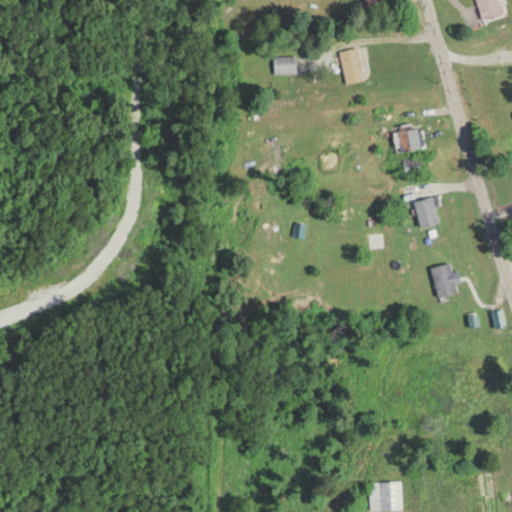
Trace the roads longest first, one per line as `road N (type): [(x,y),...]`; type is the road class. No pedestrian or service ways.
road 1 (residential): [(429,0),(511,313)]
road 2 (residential): [(119,0),(110,31),(45,129),(0,156)]
